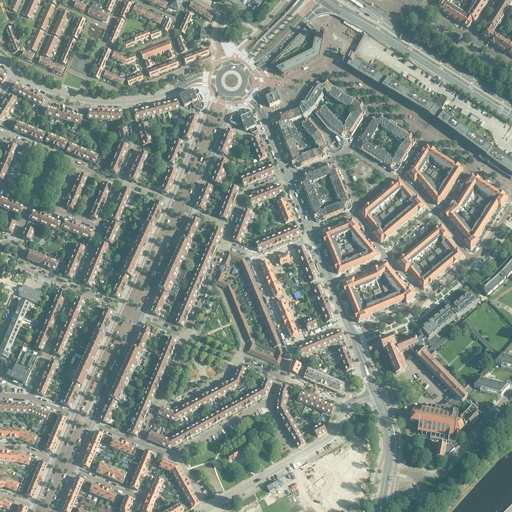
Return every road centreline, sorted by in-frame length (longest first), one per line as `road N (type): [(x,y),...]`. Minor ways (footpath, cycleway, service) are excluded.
road 1 (secondary): [(320,0),(511,116)]
road 2 (residential): [(511,390),(438,474),(386,469)]
road 3 (residential): [(262,118),(300,102),(319,74),(373,107)]
road 4 (secondary): [(511,106),(396,32)]
road 5 (residential): [(219,87),(172,205)]
road 6 (residential): [(186,210),(229,94)]
